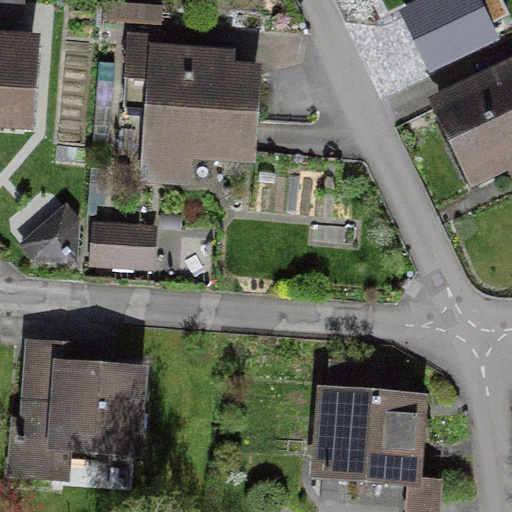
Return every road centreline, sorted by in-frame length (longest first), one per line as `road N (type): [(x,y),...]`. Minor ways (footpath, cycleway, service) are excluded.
road 1 (residential): [(0,287),(457,324)]
road 2 (residential): [(457,324),(314,0)]
road 3 (residential): [(485,511),(457,324)]
